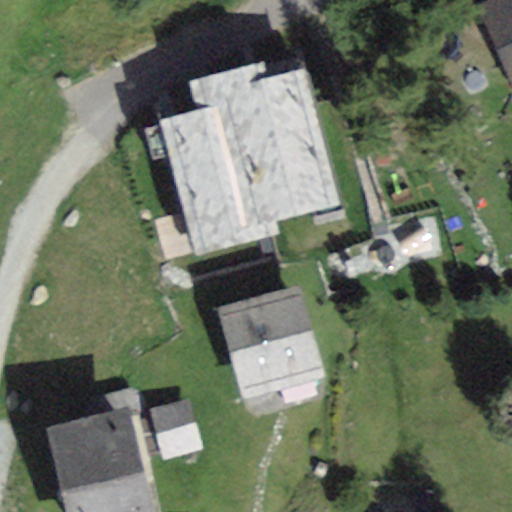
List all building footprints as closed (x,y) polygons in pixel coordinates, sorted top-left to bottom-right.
[(511,1),(487,10),(511,78),(511,1)] [(303,69),(158,118),(193,261),(340,203),(303,69)] [(309,295),(220,320),(244,409),(334,384),(309,295)] [(194,409),(159,421),(175,465),(210,453),(194,409)] [(163,511),(141,418),(55,438),(72,511),(163,511)]
